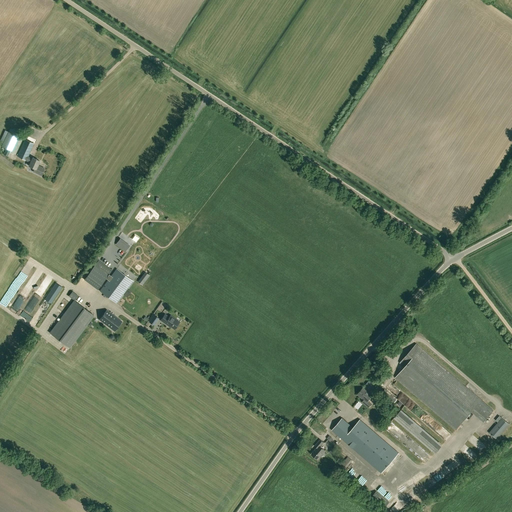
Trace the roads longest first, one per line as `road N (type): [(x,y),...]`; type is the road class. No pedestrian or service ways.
road 1 (unclassified): [(453,259),(65,0)]
road 2 (unclassified): [(240,511),(304,423),(453,259)]
